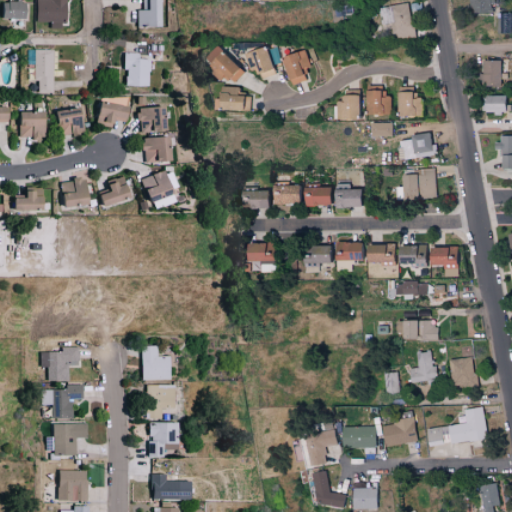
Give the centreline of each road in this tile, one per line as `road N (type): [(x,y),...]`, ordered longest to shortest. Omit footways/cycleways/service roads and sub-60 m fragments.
road 1 (residential): [(511,387),(443,0)]
road 2 (residential): [(251,228),(482,221)]
road 3 (residential): [(277,102),(304,108),(376,74),(456,75)]
road 4 (residential): [(118,511),(119,429),(108,348)]
road 5 (residential): [(511,465),(356,467)]
